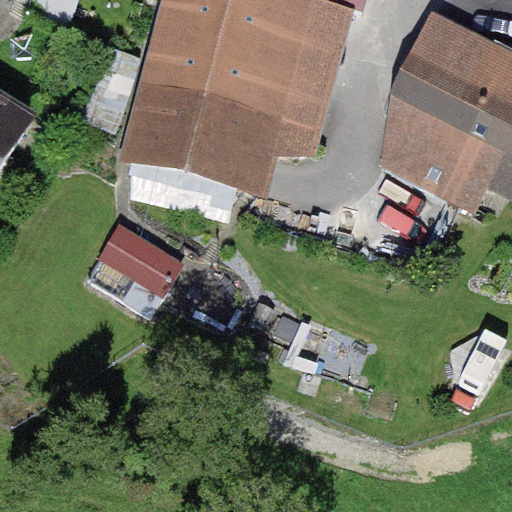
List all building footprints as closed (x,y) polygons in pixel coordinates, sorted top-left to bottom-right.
[(80,0),(38,0),(33,15),(71,28),(80,0)] [(175,0),(134,158),(245,187),(256,148),(311,163),(350,15),(367,20),(371,0),(175,0)] [(511,212),(511,107),(427,67),(386,152),(511,212)] [(0,177),(32,128),(0,107),(0,177)] [(185,272),(132,239),(116,266),(105,259),(89,284),(153,324),(185,272)]
